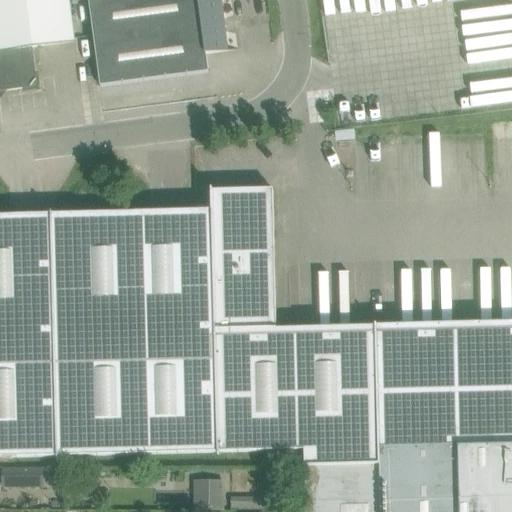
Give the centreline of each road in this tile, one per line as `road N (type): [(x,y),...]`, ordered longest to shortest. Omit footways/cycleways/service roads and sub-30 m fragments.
road 1 (unclassified): [(0,142),(251,114),(290,80),(297,60),(292,0)]
road 2 (unknown): [(279,96),(321,195),(340,211),(511,238)]
